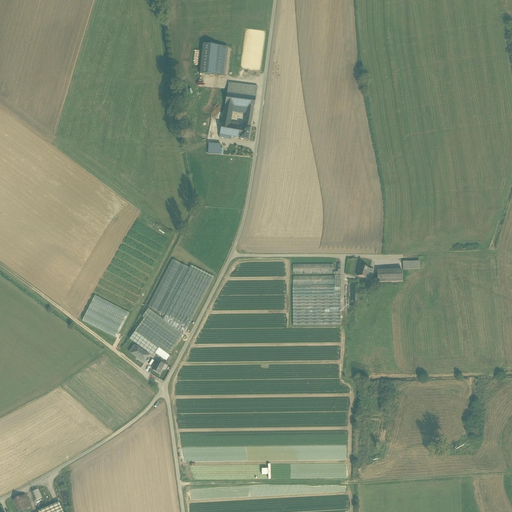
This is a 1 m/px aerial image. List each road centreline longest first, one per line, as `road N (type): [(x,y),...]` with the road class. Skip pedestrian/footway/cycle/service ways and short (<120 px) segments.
road 1 (track): [(179,483),(511,473)]
road 2 (residential): [(274,0),(253,165),(230,256)]
road 3 (track): [(164,387),(0,264)]
road 4 (residential): [(0,499),(147,410),(164,387)]
road 5 (residential): [(230,256),(401,256)]
road 6 (residential): [(230,256),(164,387)]
road 7 (residential): [(164,387),(183,511)]
